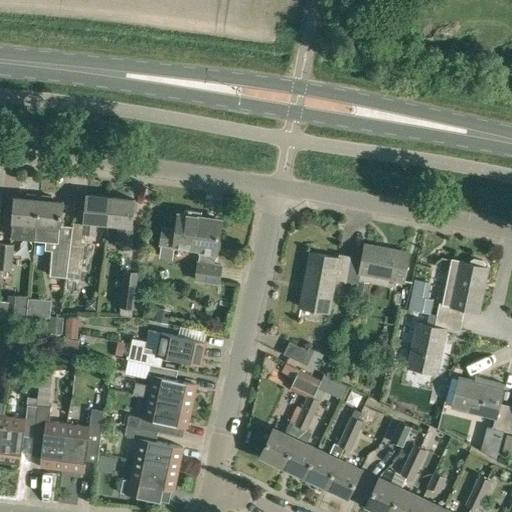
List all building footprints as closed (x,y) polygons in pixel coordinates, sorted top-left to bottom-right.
[(39,197),(36,194),(26,193),(23,196),(23,197),(13,196),(10,222),(12,222),(10,237),(34,239),(38,197),(39,197)] [(108,222),(110,196),(85,193),(82,219),(83,219),(82,232),(93,233),(94,221),(108,222)] [(38,197),(34,239),(58,241),(59,227),(61,201),(54,200),(54,198),(51,195),(42,194),(39,197),(38,197)] [(110,196),(108,222),(118,223),(117,236),(115,248),(132,250),(134,225),(130,224),(133,198),(110,196)] [(217,253),(222,219),(179,213),(177,228),(162,226),(159,244),(174,247),(174,245),(200,249),(199,260),(198,260),(195,281),(220,284),(223,263),(215,262),(216,253),(217,253)] [(0,242),(0,268),(11,269),(13,244),(0,242)] [(351,259),(346,281),(358,283),(359,281),(359,278),(360,272),(388,277),(403,280),(409,250),(365,242),(362,261),(351,259)] [(67,278),(70,246),(55,244),(52,276),(67,278)] [(81,279),(84,246),(71,244),(67,278),(66,290),(78,292),(79,279),(81,279)] [(346,281),(351,259),(339,257),(339,256),(311,250),(300,306),(328,312),(334,279),(346,281)] [(437,315),(463,321),(466,309),(478,312),(488,267),(484,266),(485,262),(483,260),(473,258),(471,260),(470,263),(451,259),(441,304),(440,304),(437,315)] [(134,309),(137,282),(138,271),(124,269),(119,307),(134,309)] [(370,283),(360,281),(357,295),(367,297),(370,283)] [(62,333),(64,316),(50,315),(48,332),(62,333)] [(461,333),(463,321),(437,315),(435,327),(418,323),(408,367),(436,373),(446,330),(461,333)] [(79,318),(67,317),(65,337),(77,338),(79,318)] [(132,338),(127,359),(150,364),(161,366),(161,365),(163,356),(200,364),(205,342),(160,332),(156,353),(143,350),(145,341),(132,338)] [(118,342),(115,354),(121,355),(124,343),(118,342)] [(317,369),(324,353),(308,346),(301,362),(317,369)] [(178,369),(161,365),(161,366),(150,364),(148,374),(152,374),(149,384),(136,382),(134,394),(147,397),(147,396),(191,406),(196,383),(176,379),(178,369)] [(294,390),(307,397),(311,399),(313,397),(318,386),(322,379),(304,370),(294,390)] [(444,405),(452,407),(460,379),(451,377),(444,405)] [(511,408),(511,407),(501,404),(505,391),(460,379),(452,407),(497,418),(494,430),(506,433),(511,408)] [(187,427),(191,406),(147,396),(147,397),(142,418),(187,427)] [(311,399),(307,397),(303,406),(309,409),(308,412),(315,415),(321,401),(313,397),(311,399)] [(38,405),(37,405),(27,404),(25,418),(5,415),(0,455),(0,460),(20,463),(24,436),(35,437),(38,405)] [(38,405),(35,437),(43,438),(40,466),(63,469),(69,423),(49,421),(51,406),(48,406),(43,405),(38,405)] [(308,429),(315,415),(308,412),(309,409),(303,406),(294,424),(301,427),(308,430),(308,429)] [(69,423),(63,469),(84,471),(85,460),(98,462),(104,410),(92,409),(90,426),(69,423)] [(137,428),(138,427),(140,417),(129,415),(127,426),(137,428)] [(351,415),(345,427),(352,430),(350,433),(357,436),(364,421),(351,415)] [(403,447),(412,427),(399,421),(391,441),(403,447)] [(259,456),(282,466),(296,435),(298,435),(301,427),(294,424),(291,422),(285,434),(272,428),(259,456)] [(158,431),(138,427),(137,428),(127,426),(125,435),(137,438),(133,459),(178,469),(183,447),(156,441),(158,431)] [(304,477),(325,487),(338,459),(339,459),(344,448),(351,451),(357,436),(350,433),(352,430),(345,427),(338,444),(334,443),(329,455),(316,449),(304,477)] [(309,440),(298,435),(296,435),(282,466),(304,477),(316,449),(307,444),(309,440)] [(414,444),(409,456),(415,459),(413,462),(420,465),(427,450),(420,447),(414,444)] [(401,474),(407,477),(413,480),(420,465),(413,462),(415,459),(409,456),(401,474)] [(161,500),(163,488),(174,490),(178,469),(133,459),(129,479),(123,478),(121,492),(161,500)] [(361,469),(339,459),(338,459),(325,487),(348,497),(361,469)] [(396,471),(390,483),(378,478),(365,506),(378,511),(389,511),(401,488),(402,489),(407,477),(401,474),(396,471)] [(440,493),(447,478),(434,472),(427,486),(440,493)] [(479,475),(472,489),(479,492),(477,495),(484,498),(492,481),(479,475)] [(416,511),(423,498),(402,489),(401,488),(389,511),(416,511)] [(478,511),(479,510),(484,498),(477,495),(479,492),(472,489),(465,504),(472,508),(478,511)] [(442,511),(444,509),(423,498),(416,511),(442,511)]
